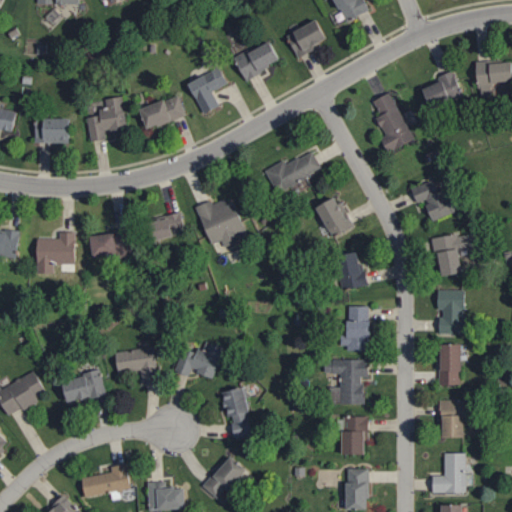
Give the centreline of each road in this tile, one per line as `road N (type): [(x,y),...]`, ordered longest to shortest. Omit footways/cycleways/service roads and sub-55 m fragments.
road 1 (residential): [(0,181),(91,186),(168,170),(422,36),(511,13)]
road 2 (residential): [(406,511),(404,266),(385,210),(318,92)]
road 3 (residential): [(0,506),(67,449),(112,433),(176,429)]
